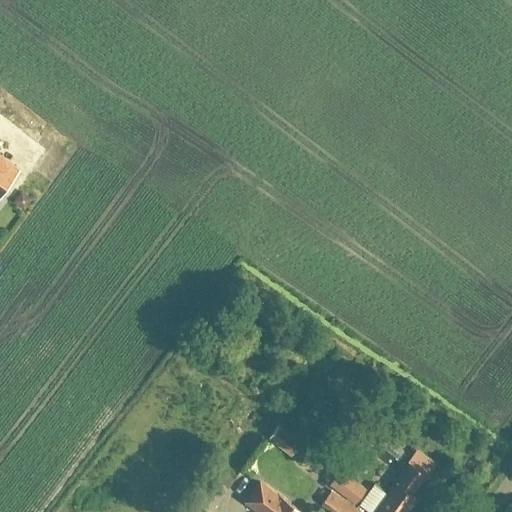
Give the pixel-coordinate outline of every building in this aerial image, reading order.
[(29,137),(51,153),(25,188),(39,199),(79,146),(43,118),(29,137)] [(0,195),(18,172),(0,158),(0,195)] [(19,206),(31,210),(35,199),(24,194),(19,206)] [(282,425),(271,437),(295,458),(306,445),(282,425)] [(400,461),(407,453),(389,437),(382,445),(400,461)] [(410,495),(424,475),(408,464),(373,511),(406,511),(416,499),(410,495)] [(187,508),(192,511),(209,511),(228,488),(227,488),(234,479),(218,467),(187,508)] [(355,504),(365,491),(339,472),(330,485),(355,504)] [(302,511),(278,494),(278,495),(260,482),(246,501),(261,511),(302,511)] [(332,511),(358,511),(331,491),(322,504),(332,511)]
